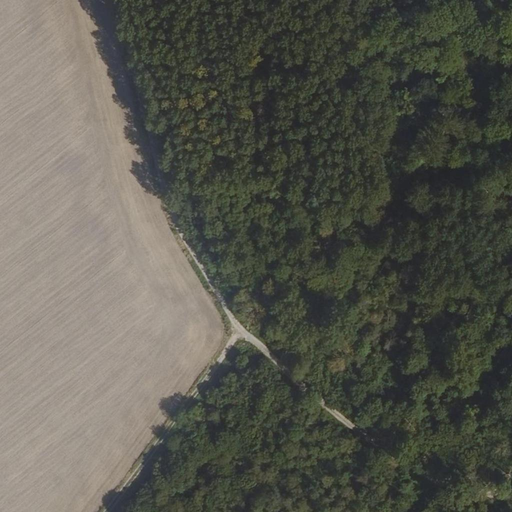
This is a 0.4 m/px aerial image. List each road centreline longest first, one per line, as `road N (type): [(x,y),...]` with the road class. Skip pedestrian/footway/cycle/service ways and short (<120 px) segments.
road 1 (track): [(241,330),(170,207),(113,0)]
road 2 (track): [(241,330),(361,434),(464,498),(470,511)]
road 3 (track): [(105,511),(241,330)]
